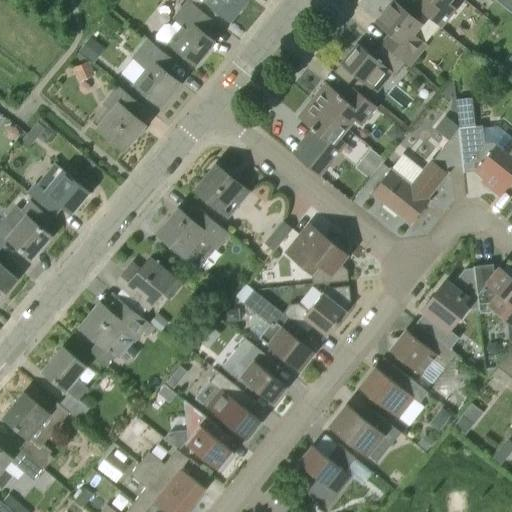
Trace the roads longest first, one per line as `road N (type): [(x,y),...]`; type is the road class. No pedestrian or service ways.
road 1 (residential): [(0,356),(211,103)]
road 2 (residential): [(246,486),(414,274)]
road 3 (residential): [(414,274),(211,103)]
road 4 (residential): [(211,103),(296,0)]
road 5 (residential): [(414,274),(459,221),(483,216),(511,240)]
